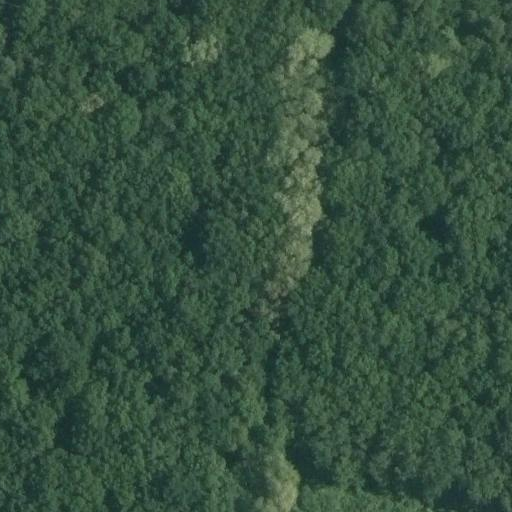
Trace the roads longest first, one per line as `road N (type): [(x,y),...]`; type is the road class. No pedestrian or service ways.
road 1 (track): [(260,511),(315,100),(309,0)]
road 2 (unclassified): [(107,511),(22,384),(0,367)]
